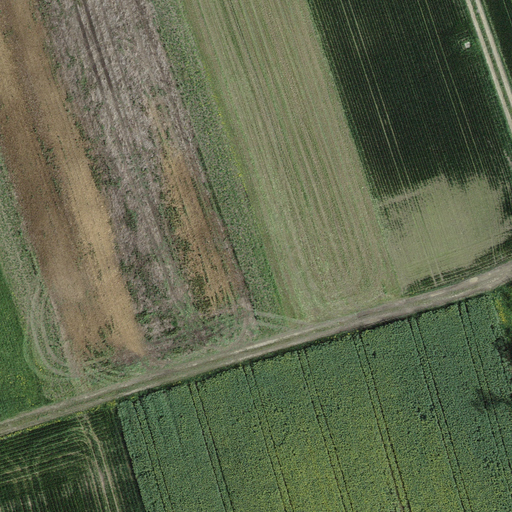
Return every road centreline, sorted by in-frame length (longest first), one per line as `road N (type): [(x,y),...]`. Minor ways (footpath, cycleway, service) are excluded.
road 1 (track): [(0,428),(511,271)]
road 2 (track): [(511,122),(469,0)]
